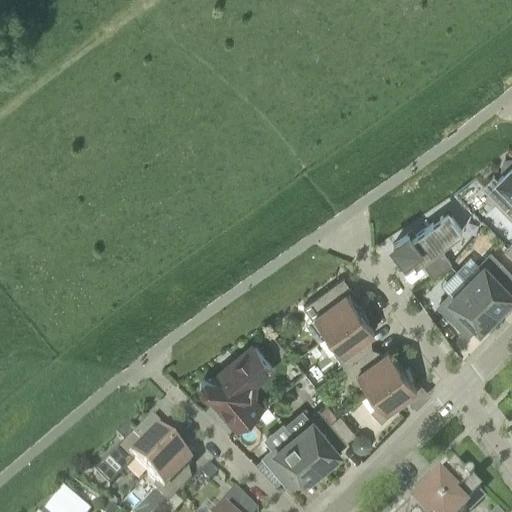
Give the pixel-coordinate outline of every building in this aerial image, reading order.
[(511,156),(508,157),(504,159),(501,163),(501,169),(503,173),(498,179),(493,175),(483,186),(511,215),(511,156)] [(439,247),(462,231),(448,211),(412,238),(409,233),(393,244),(405,259),(410,255),(416,264),(421,261),(433,277),(451,263),(439,247)] [(511,292),(511,291),(511,290),(511,275),(491,254),(481,263),(484,266),(467,282),(497,311),(511,296),(511,292)] [(303,306),(312,318),(315,316),(329,334),(363,309),(352,300),(346,292),(351,289),(343,277),(303,306)] [(449,296),(439,305),(468,334),(476,325),(480,328),(497,311),(467,282),(451,298),(449,296)] [(345,367),(372,347),(365,338),(374,331),(368,322),(363,309),(329,334),(336,343),(334,352),(345,367)] [(438,320),(443,325),(450,318),(445,313),(438,320)] [(205,395),(207,395),(215,396),(241,427),(260,411),(250,399),(252,382),(272,365),(256,346),(215,380),(213,379),(212,379),(211,378),(208,378),(206,378),(205,379),(204,380),(203,381),(201,382),(201,384),(200,385),(200,386),(200,388),(200,390),(201,390),(202,392),(203,394),(205,395)] [(379,357),(372,347),(345,367),(356,382),(365,383),(371,391),(371,392),(405,367),(394,358),(388,350),(379,357)] [(367,406),(371,410),(382,422),(408,397),(407,395),(417,388),(411,380),(405,367),(371,392),(371,391),(362,399),(367,406)] [(327,404),(320,410),(331,422),(338,416),(327,404)] [(330,463),(331,459),(340,452),(337,449),(346,441),(331,422),(320,410),(310,418),(312,421),(294,435),(324,471),(327,467),(330,463)] [(331,422),(346,441),(355,433),(340,414),(338,416),(331,422)] [(135,463),(147,476),(177,446),(165,439),(158,432),(162,427),(152,417),(136,433),(124,445),(107,463),(121,477),(135,463)] [(263,438),(273,449),(264,456),(284,479),(290,487),(305,475),(308,478),(311,476),(315,475),(319,473),(324,471),(294,435),(283,422),(263,438)] [(129,426),(116,436),(124,445),(136,433),(129,426)] [(177,446),(147,476),(155,484),(154,492),(168,506),(191,483),(183,474),(192,466),(184,458),(177,446)] [(277,485),(284,479),(264,456),(256,463),(277,485)] [(430,482),(421,491),(413,499),(416,503),(407,511),(464,511),(463,510),(480,493),(454,466),(434,486),(430,482)] [(217,475),(209,467),(200,475),(209,484),(217,475)] [(215,511),(257,511),(234,491),(215,511)] [(84,511),(63,495),(50,511),(84,511)] [(107,503),(114,508),(118,503),(111,498),(107,503)]
